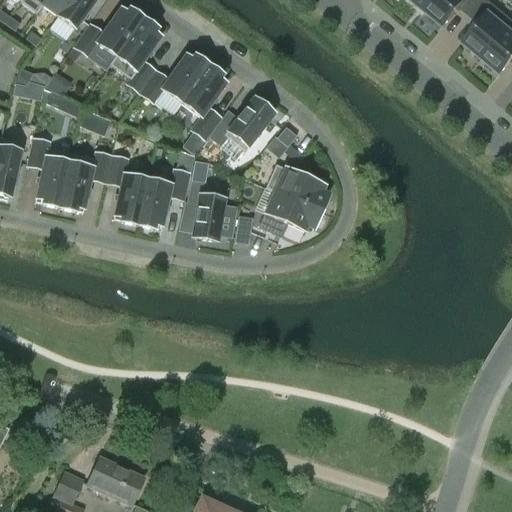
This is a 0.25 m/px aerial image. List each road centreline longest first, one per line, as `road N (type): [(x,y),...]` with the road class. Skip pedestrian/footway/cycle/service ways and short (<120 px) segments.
road 1 (residential): [(0,221),(237,269),(314,257),(340,237),(348,183),(311,123),(146,0)]
road 2 (residential): [(442,511),(48,390)]
road 3 (residential): [(337,12),(511,157)]
road 4 (residential): [(511,344),(488,383),(447,511)]
